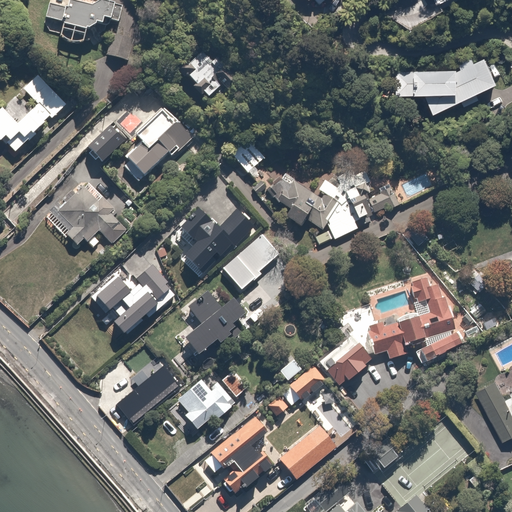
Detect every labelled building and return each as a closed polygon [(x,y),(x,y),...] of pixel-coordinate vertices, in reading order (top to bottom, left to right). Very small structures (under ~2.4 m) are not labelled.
[(101,33),(102,26),(110,27),(112,21),(123,23),(126,6),(107,2),(107,0),(72,0),(71,6),(52,2),(48,22),(69,27),(66,42),(92,47),(95,32),(101,33)] [(462,0),(438,0),(443,10),(463,1),(462,0)] [(132,39),(114,34),(107,55),(125,61),(132,39)] [(199,72),(192,79),(212,99),(223,89),(212,78),(218,72),(205,59),(202,62),(196,57),(190,63),(199,72)] [(483,98),(506,87),(492,59),(480,65),(478,61),(467,67),(469,71),(458,75),(420,74),(424,99),(436,100),(444,117),(467,106),(469,110),(485,102),(483,98)] [(50,91),(39,78),(24,89),(38,106),(19,121),(9,109),(0,115),(0,140),(13,158),(52,127),(48,122),(52,119),(54,122),(70,109),(60,95),(53,101),(47,93),(50,91)] [(166,106),(136,133),(147,145),(125,165),(143,184),(195,137),(166,106)] [(127,144),(113,128),(91,147),(94,151),(91,154),(98,163),(103,158),(107,162),(127,144)] [(338,204),(293,181),(281,204),(293,209),(288,221),(306,229),(309,223),(325,231),(338,204)] [(86,241),(93,248),(101,241),(96,236),(102,230),(113,242),(125,230),(111,216),(118,209),(90,182),(60,212),(55,207),(45,217),(65,238),(69,234),(80,246),(86,241)] [(354,204),(363,221),(392,206),(384,190),(354,204)] [(197,208),(180,228),(202,246),(190,260),(207,274),(223,255),(227,259),(254,226),(231,207),(216,224),(197,208)] [(271,274),(287,260),(265,234),(224,270),(246,295),(271,274)] [(124,279),(98,302),(117,324),(130,339),(179,296),(154,268),(131,288),(124,279)] [(415,303),(418,313),(399,320),(401,324),(386,329),(384,324),(368,329),(377,357),(390,352),(394,363),(410,358),(405,342),(409,341),(411,349),(426,344),(428,349),(423,351),(427,363),(466,350),(443,279),(428,284),(426,278),(410,284),(417,303),(415,303)] [(272,299),(267,293),(252,306),(257,312),(272,299)] [(244,340),(232,324),(213,338),(225,354),(244,340)] [(355,365),(338,380),(350,395),(368,379),(355,365)] [(284,395),(294,406),(327,380),(316,367),(292,386),(293,387),(284,395)] [(244,380),(235,370),(222,382),(239,400),(248,392),(240,383),(244,380)] [(203,380),(179,400),(190,413),(186,416),(199,431),(222,411),(227,417),(239,407),(218,382),(211,389),(203,380)] [(511,398),(506,402),(495,383),(477,394),(503,441),(489,449),(499,468),(511,460),(511,398)] [(291,410),(281,396),(269,405),(279,418),(291,410)] [(242,431),(213,454),(231,476),(225,480),(235,491),(280,455),(266,437),(269,434),(255,416),(239,428),(242,431)] [(402,453),(405,456),(385,473),(383,470),(375,477),(399,506),(407,500),(408,502),(466,453),(440,422),(402,453)] [(341,450),(323,428),(281,461),(298,483),(341,450)] [(427,511),(416,499),(405,508),(408,511),(407,511),(427,511)]
